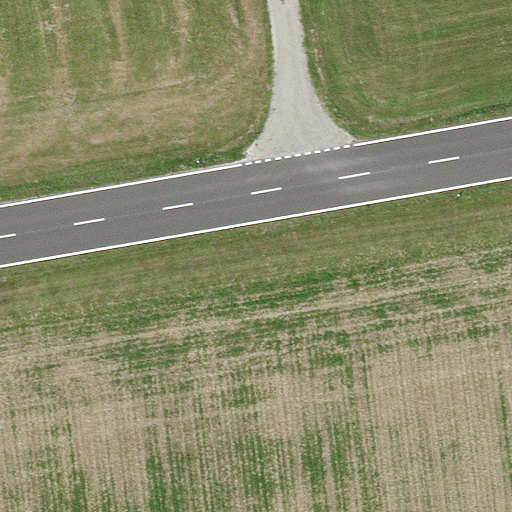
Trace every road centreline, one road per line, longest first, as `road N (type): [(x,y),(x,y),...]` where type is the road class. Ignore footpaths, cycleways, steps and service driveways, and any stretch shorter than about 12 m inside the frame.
road 1 (primary): [(0,241),(511,152)]
road 2 (track): [(287,0),(319,185)]
